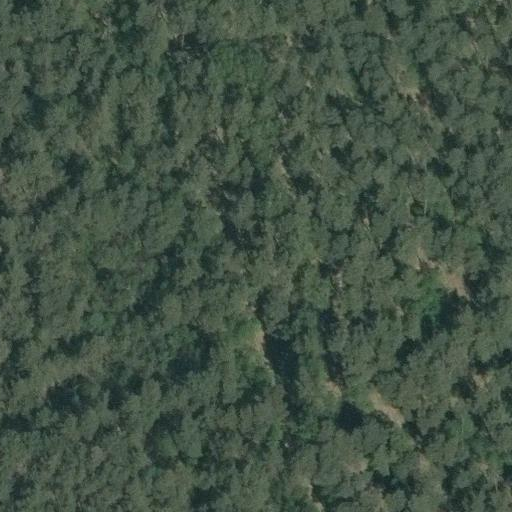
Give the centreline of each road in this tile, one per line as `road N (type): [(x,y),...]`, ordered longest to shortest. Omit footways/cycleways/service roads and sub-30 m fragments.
road 1 (track): [(326,511),(165,0)]
road 2 (track): [(234,0),(412,436)]
